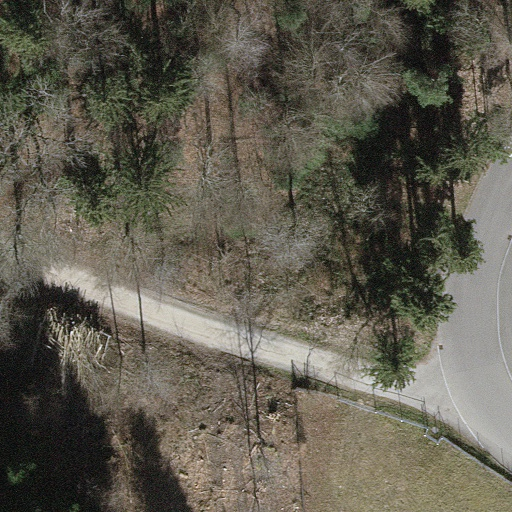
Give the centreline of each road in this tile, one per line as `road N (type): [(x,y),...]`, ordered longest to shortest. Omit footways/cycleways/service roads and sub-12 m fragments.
road 1 (track): [(0,255),(295,355),(484,388)]
road 2 (residential): [(511,433),(484,388),(483,358),(511,241)]
